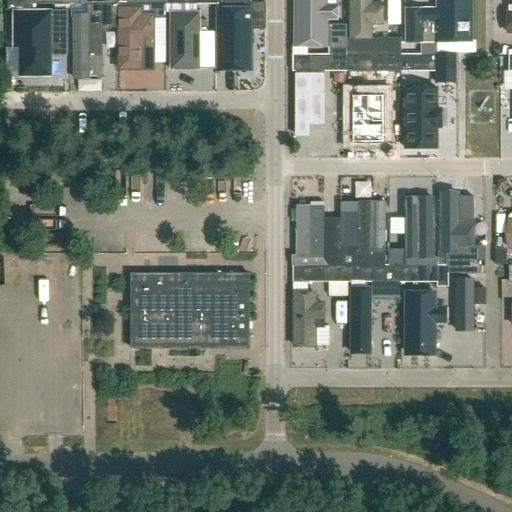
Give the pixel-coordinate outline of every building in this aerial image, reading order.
[(34,11),(34,5),(33,0),(7,0),(8,11),(34,11)] [(327,49),(327,18),(336,18),(336,4),(327,4),(326,0),(291,0),(291,49),(327,49)] [(383,22),(383,1),(371,1),(371,0),(349,0),(349,39),(371,39),(371,22),(383,22)] [(405,42),(471,42),(470,0),(436,0),(437,9),(405,9),(405,42)] [(216,7),(217,69),(250,69),(249,6),(216,7)] [(120,71),(154,71),(153,9),(120,9),(120,71)] [(170,13),(170,70),(199,70),(199,32),(206,32),(206,20),(199,20),(199,13),(170,13)] [(16,14),(16,45),(22,45),(22,74),(49,74),(48,54),(54,49),(66,49),(66,14),(16,14)] [(87,14),(88,56),(101,56),(101,14),(87,14)] [(328,50),(346,50),(346,26),(329,26),(328,50)] [(347,72),(347,68),(346,68),(346,59),(346,55),(346,50),(328,50),(328,55),(329,55),(329,59),(328,59),(328,68),(328,72),(347,72)] [(292,72),(311,72),(311,68),(310,68),(310,59),(293,59),(293,55),(292,55),(292,72)] [(328,68),(328,59),(329,59),(329,55),(328,55),(310,55),(310,59),(310,68),(311,68),(328,68)] [(347,76),(365,76),(365,72),(364,72),(364,68),(364,59),(365,59),(365,55),(346,55),(346,59),(346,68),(347,68),(347,72),(347,76)] [(400,68),(401,59),(401,55),(382,55),(382,59),(382,68),(383,68),(400,68)] [(418,59),(419,59),(419,68),(436,68),(436,72),(437,72),(437,55),(418,55),(418,59)] [(437,55),(437,72),(436,72),(436,83),(454,83),(454,55),(437,55)] [(383,72),(383,68),(382,68),(382,59),(365,59),(364,59),(364,68),(364,72),(365,72),(383,72)] [(400,72),(419,72),(419,68),(419,59),(418,59),(401,59),(400,68),(400,72)] [(294,74),(294,136),(310,136),(310,124),(324,124),(324,74),(294,74)] [(437,148),(437,128),(441,128),(440,109),(436,109),(436,88),(404,88),(405,149),(437,148)] [(351,143),(383,143),(383,95),(351,95),(351,143)] [(458,253),(458,249),(474,249),(474,221),(458,221),(458,191),(437,191),(437,253),(458,253)] [(404,219),(390,219),(390,233),(404,233),(404,259),(434,259),(434,196),(404,196),(404,219)] [(385,201),(358,201),(358,212),(341,212),(341,245),(358,245),(358,259),(385,259),(385,201)] [(322,258),(322,202),(296,203),(296,258),(322,258)] [(494,249),(494,266),(501,266),(506,265),(506,249),(494,249)] [(460,260),(460,274),(461,274),(464,274),(481,274),(481,260),(460,260)] [(292,266),(292,282),(311,282),(311,278),(311,270),(310,270),(293,270),(293,266),(292,266)] [(329,278),(329,270),(329,266),(310,266),(310,270),(311,270),(311,278),(329,278)] [(365,278),(365,270),(365,266),(346,266),(346,270),(347,270),(347,278),(365,278)] [(401,278),(401,270),(401,266),(389,266),(382,266),(382,270),(383,270),(383,278),(401,278)] [(418,270),(419,270),(419,278),(437,278),(437,282),(437,266),(418,266),(418,270)] [(448,287),(448,274),(448,266),(437,266),(437,282),(437,287),(448,287)] [(338,282),(338,270),(329,270),(329,278),(329,282),(338,282)] [(347,278),(347,270),(346,270),(340,270),(338,270),(338,282),(347,282),(347,278)] [(365,270),(365,278),(365,282),(383,282),(383,278),(383,270),(382,270),(365,270)] [(401,270),(401,278),(401,282),(419,282),(419,278),(419,270),(418,270),(401,270)] [(129,349),(248,348),(248,274),(130,275),(129,349)] [(370,352),(369,287),(350,287),(350,352),(370,352)] [(293,348),(324,348),(324,301),(317,301),(317,289),(293,290),(293,348)] [(435,305),(435,290),(404,290),(404,355),(435,355),(435,323),(446,323),(446,305),(435,305)]
